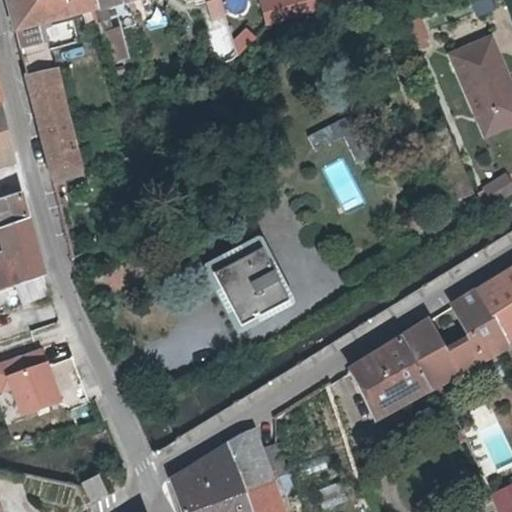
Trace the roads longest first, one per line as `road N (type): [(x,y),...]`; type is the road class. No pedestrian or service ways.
road 1 (residential): [(153,490),(65,289),(0,32)]
road 2 (residential): [(511,249),(158,471),(153,490)]
